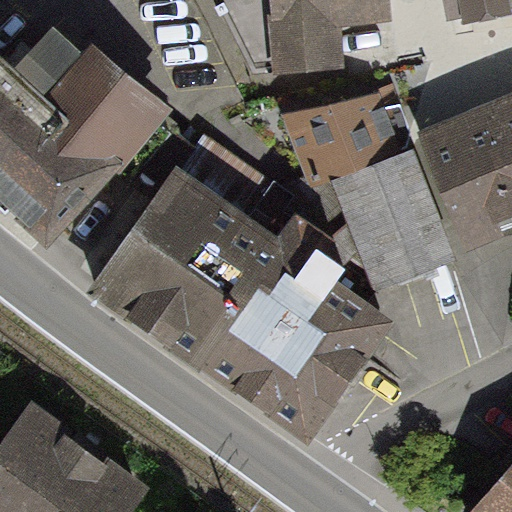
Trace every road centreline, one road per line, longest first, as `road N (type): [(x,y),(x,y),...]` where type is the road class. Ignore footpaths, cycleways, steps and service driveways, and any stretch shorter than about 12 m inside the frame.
road 1 (primary): [(322,497),(0,262)]
road 2 (residential): [(511,371),(386,433),(350,459),(322,497)]
